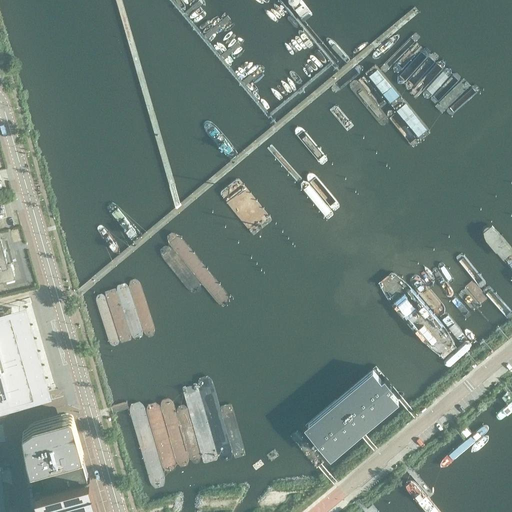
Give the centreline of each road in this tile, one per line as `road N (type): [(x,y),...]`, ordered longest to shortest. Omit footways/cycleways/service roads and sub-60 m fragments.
road 1 (unclassified): [(85,394),(0,102)]
road 2 (unclassified): [(317,511),(511,349)]
road 3 (unclassified): [(24,511),(11,419),(85,394)]
road 4 (unclassified): [(119,511),(85,394)]
